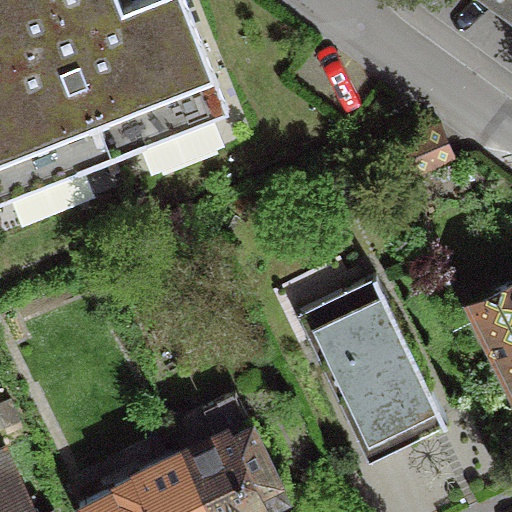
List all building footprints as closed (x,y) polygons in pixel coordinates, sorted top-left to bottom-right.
[(0,0),(0,198),(223,110),(180,0),(133,0),(118,6),(115,0),(0,0)] [(511,0),(490,0),(511,15),(511,0)] [(449,155),(436,125),(380,149),(393,179),(449,155)] [(348,304),(301,327),(364,457),(415,432),(406,414),(435,400),(372,271),(339,287),(348,304)] [(511,278),(468,301),(510,385),(511,384),(511,278)] [(179,447),(178,448),(209,511),(251,511),(261,508),(260,506),(282,495),(274,478),(276,477),(248,419),(246,420),(231,389),(166,421),(179,447)] [(209,511),(178,448),(134,469),(137,473),(77,503),(81,511),(209,511)] [(0,511),(29,511),(0,452),(0,511)]
